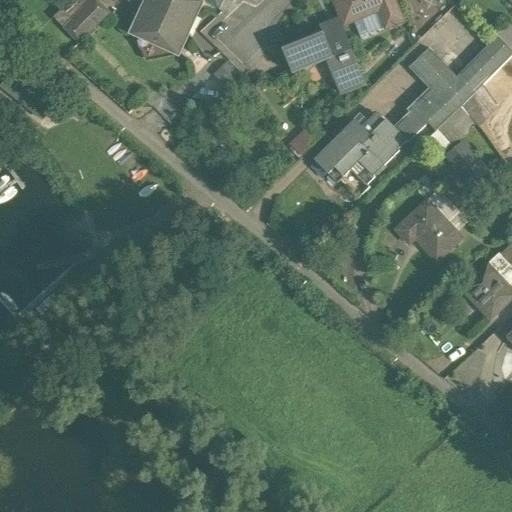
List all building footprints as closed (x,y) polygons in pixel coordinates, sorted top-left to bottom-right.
[(98,0),(92,0),(72,21),(73,22),(65,29),(81,45),(112,14),(98,0)] [(152,0),(129,0),(149,8),(152,0)] [(199,0),(152,0),(149,8),(137,33),(150,55),(179,50),(201,1),(199,0)] [(199,0),(201,1),(219,9),(223,0),(199,0)] [(332,0),(340,20),(343,26),(379,12),(386,29),(405,22),(396,0),(332,0)] [(62,11),(55,18),(65,29),(73,22),(72,21),(62,11)] [(340,20),(321,27),(323,31),(284,46),(295,73),(328,60),(331,67),(335,65),(340,77),(335,79),(341,94),(356,88),(355,85),(364,81),(343,26),(340,20)] [(511,29),(508,25),(497,35),(511,49),(511,29)] [(511,49),(497,35),(466,66),(475,76),(464,86),(447,103),(456,112),(464,105),(483,85),(487,82),(511,55),(511,49)] [(464,86),(429,49),(412,66),(440,95),(420,114),(428,123),(436,131),(456,112),(447,103),(464,86)] [(57,98),(20,68),(4,88),(41,118),(57,98)] [(483,85),(464,105),(476,122),(479,126),(498,106),(483,85)] [(456,112),(436,131),(451,146),(476,122),(464,105),(456,112)] [(393,129),(386,122),(384,124),(376,116),(362,129),(355,122),(316,161),(328,174),(335,168),(344,177),(371,150),(385,165),(398,152),(397,150),(406,141),(408,142),(428,123),(420,114),(414,109),(393,129)] [(309,157),(322,135),(305,126),(293,148),(309,157)] [(446,158),(468,189),(492,172),(470,141),(446,158)] [(428,201),(440,189),(425,174),(414,186),(428,201)] [(462,239),(428,201),(397,230),(410,244),(416,238),(437,262),(462,239)] [(511,299),(511,289),(489,265),(463,290),(491,319),(511,299)]
